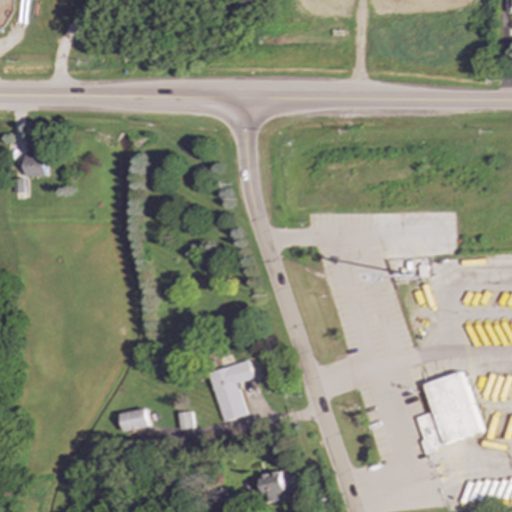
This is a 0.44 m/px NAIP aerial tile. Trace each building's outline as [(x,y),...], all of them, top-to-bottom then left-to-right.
[(26,155),(26,176),(47,176),(47,154),(26,155)] [(254,378),(249,361),(209,372),(223,422),(247,416),(238,383),(254,378)] [(426,383),(434,412),(416,417),(426,451),(482,434),(464,372),(426,383)] [(123,431),(148,428),(146,409),(121,412),(123,431)] [(193,429),(191,412),(178,413),(180,430),(193,429)] [(261,476),(268,503),(281,500),(280,494),(293,491),(288,469),(261,476)]
